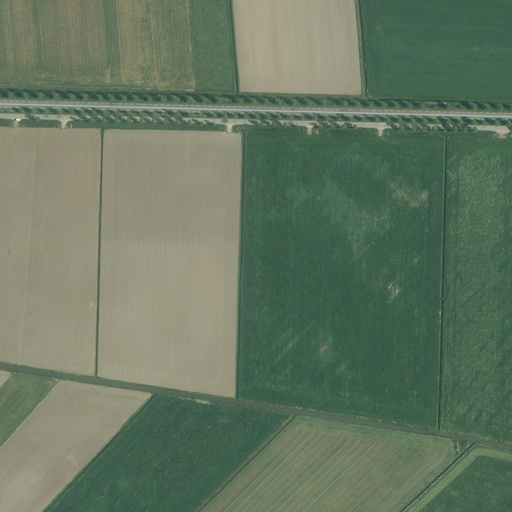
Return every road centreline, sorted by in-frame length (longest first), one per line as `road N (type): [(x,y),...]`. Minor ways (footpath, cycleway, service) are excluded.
road 1 (primary): [(511,117),(0,104)]
road 2 (unclassified): [(511,127),(0,114)]
